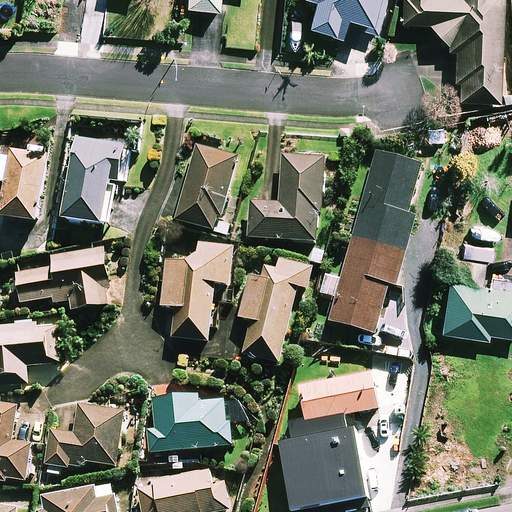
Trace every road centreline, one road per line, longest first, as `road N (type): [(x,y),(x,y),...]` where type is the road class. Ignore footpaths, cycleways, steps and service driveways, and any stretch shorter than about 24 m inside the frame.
road 1 (residential): [(123,355),(140,238),(168,171),(181,86)]
road 2 (residential): [(0,72),(181,86)]
road 3 (residential): [(261,91),(396,92)]
